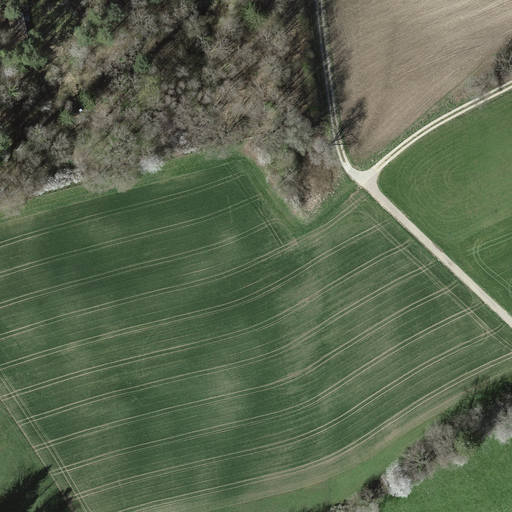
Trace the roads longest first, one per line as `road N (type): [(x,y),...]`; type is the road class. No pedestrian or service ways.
road 1 (track): [(324,0),(333,129),(353,178),(511,78)]
road 2 (track): [(353,178),(511,316)]
